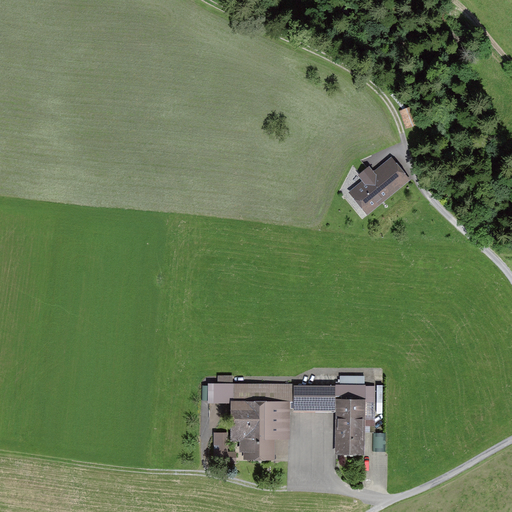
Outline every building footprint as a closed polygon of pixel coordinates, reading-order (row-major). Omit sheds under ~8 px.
[(412,109),(401,113),(407,130),(419,126),(412,109)] [(367,215),(408,182),(393,164),(376,177),(367,167),(355,177),(361,184),(349,193),(367,215)] [(233,402),(233,385),(208,384),(207,405),(212,405),(212,416),(233,416),(233,402)] [(233,385),(233,402),(292,402),(292,386),(233,385)] [(333,386),(296,386),(296,413),(334,412),(333,386)] [(366,399),(336,399),(336,457),(366,457),(366,399)] [(292,402),(233,402),(233,416),(233,440),(245,440),(245,459),(276,459),(276,440),(292,441),(292,402)] [(228,433),(213,433),(213,460),(228,460),(228,433)]
